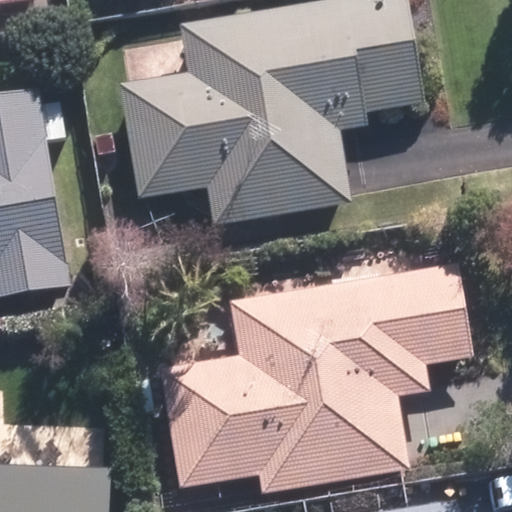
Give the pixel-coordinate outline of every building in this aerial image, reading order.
[(192,71),(121,83),(140,199),(208,188),(215,231),(355,209),(343,135),(368,131),(366,116),(425,106),(407,0),(359,0),(185,28),(192,71)] [(0,301),(77,289),(53,142),(74,139),(65,89),(0,99),(0,301)] [(240,367),(166,380),(184,488),(261,475),(265,499),(410,474),(398,402),(431,396),(426,367),(477,358),(459,251),(227,291),(240,367)] [(0,511),(117,511),(120,469),(50,465),(52,424),(0,420),(0,511)] [(498,511),(495,495),(395,511),(498,511)]
